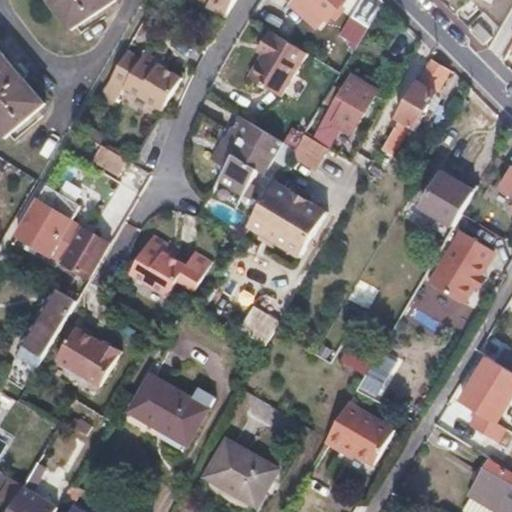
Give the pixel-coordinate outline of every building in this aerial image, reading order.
[(51,0),(69,27),(110,0),(51,0)] [(210,0),(207,6),(224,16),(233,0),(210,0)] [(302,0),(325,20),(343,0),(302,0)] [(381,3),(378,0),(359,0),(350,17),(367,26),(381,3)] [(511,45),(511,18),(499,41),(511,48),(511,45)] [(265,47),(260,54),(247,77),(279,96),(304,53),(267,32),(260,44),(265,47)] [(265,47),(260,44),(256,52),(260,54),(265,47)] [(148,47),(142,57),(127,83),(165,105),(184,73),(160,59),(162,55),(148,47)] [(142,57),(129,50),(114,76),(127,83),(142,57)] [(0,52),(0,134),(3,138),(43,104),(0,52)] [(429,60),(411,92),(396,118),(399,119),(381,150),(392,156),(410,125),(415,128),(448,71),(429,60)] [(374,91),(348,76),(329,109),(338,114),(332,124),(349,134),(374,91)] [(223,138),(211,159),(226,168),(218,182),(250,200),(258,188),(252,184),(259,171),(266,175),(285,143),(239,116),(230,132),(235,134),(230,142),(226,139),(223,138)] [(235,134),(230,132),(226,139),(230,142),(235,134)] [(327,149),(304,135),(296,149),(291,157),(314,171),(327,149)] [(127,159),(101,144),(92,160),(118,175),(127,159)] [(0,183),(6,173),(31,188),(37,177),(0,154),(0,183)] [(511,169),(501,188),(511,195),(511,169)] [(473,193),(441,174),(420,210),(452,229),(461,213),(473,193)] [(295,192),(277,182),(250,227),(301,256),(327,211),(309,200),(295,192)] [(312,195),(298,187),(295,192),(309,200),(312,195)] [(71,220),(37,200),(6,250),(42,271),(62,235),(71,220)] [(491,249),(460,231),(430,283),(461,301),(485,262),(484,262),(491,249)] [(168,241),(153,232),(128,272),(167,295),(177,279),(194,289),(212,259),(194,249),(186,263),(171,255),(163,250),(165,247),(168,241)] [(73,241),(62,235),(42,271),(52,277),(73,241)] [(101,258),(73,241),(52,277),(80,293),(101,258)] [(165,247),(163,250),(171,255),(173,251),(165,247)] [(77,300),(55,287),(16,353),(37,366),(77,300)] [(253,305),(238,331),(264,346),(274,329),(279,320),(253,305)] [(103,341),(75,325),(56,357),(100,384),(121,348),(104,339),(103,341)] [(377,357),(350,342),(341,357),(368,373),(377,357)] [(511,358),(503,353),(496,364),(511,373),(511,358)] [(476,380),(469,393),(478,399),(461,427),(486,443),(497,425),(490,422),(511,385),(511,379),(486,364),(476,380)] [(210,408),(152,374),(130,412),(189,445),(210,408)] [(395,429),(350,403),(328,440),(344,450),(346,447),(375,465),(395,429)] [(72,418),(68,424),(85,434),(90,425),(79,418),(77,421),(72,418)] [(277,468),(226,440),(205,476),(257,504),(277,468)] [(511,472),(489,458),(480,474),(468,494),(495,509),(499,511),(511,511),(511,499),(505,495),(508,491),(510,487),(511,488),(511,472)] [(22,487),(0,472),(0,487),(2,490),(0,492),(0,501),(9,507),(22,487)] [(22,487),(9,507),(6,511),(53,511),(57,507),(22,486),(22,487)] [(493,511),(495,509),(468,494),(459,509),(464,511),(493,511)]
